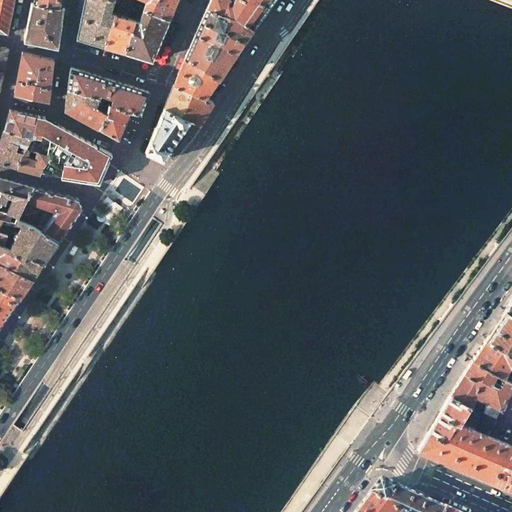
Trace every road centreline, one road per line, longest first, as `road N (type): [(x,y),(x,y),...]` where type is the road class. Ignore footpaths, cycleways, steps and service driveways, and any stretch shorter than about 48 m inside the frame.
road 1 (primary): [(0,428),(290,0)]
road 2 (primary): [(511,261),(378,444)]
road 3 (residential): [(197,0),(163,79),(64,51)]
road 4 (secondary): [(378,444),(510,511)]
